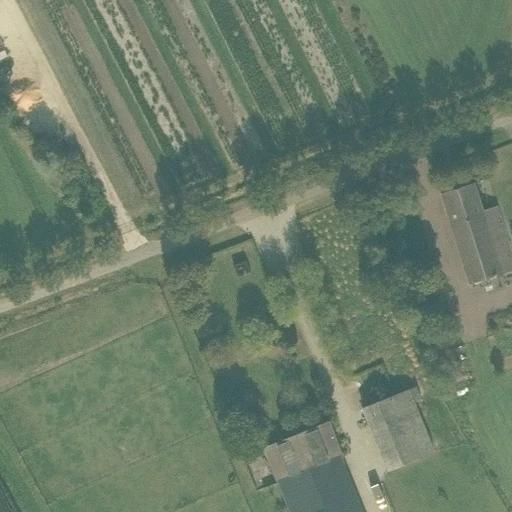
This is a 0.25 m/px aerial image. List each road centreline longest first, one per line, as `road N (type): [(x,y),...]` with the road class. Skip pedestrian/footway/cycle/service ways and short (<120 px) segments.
road 1 (unclassified): [(0,307),(511,118)]
road 2 (track): [(7,0),(139,255)]
